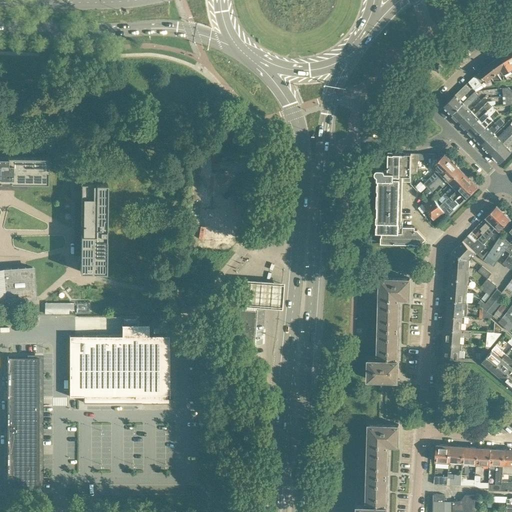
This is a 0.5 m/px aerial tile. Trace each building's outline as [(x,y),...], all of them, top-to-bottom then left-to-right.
[(244,9),(248,18),(263,11),(259,2),(244,9)] [(511,49),(506,52),(500,56),(509,71),(511,68),(511,49)] [(511,72),(509,71),(500,56),(494,60),(488,64),(495,74),(501,70),(506,76),(511,72)] [(435,69),(438,72),(440,72),(443,69),(443,67),(440,64),(438,64),(435,67),(435,69)] [(497,75),(495,74),(488,64),(484,67),(481,70),(478,72),(475,75),(482,85),(486,81),(491,77),(493,81),(501,80),(497,75)] [(475,75),(468,82),(474,90),(482,85),(475,75)] [(443,106),(451,114),(463,102),(460,99),(471,89),(466,84),(443,106)] [(511,90),(509,87),(503,88),(503,96),(506,96),(511,95),(511,90)] [(475,91),(463,102),(451,114),(458,121),(470,109),(468,106),(479,95),(475,91)] [(467,131),(479,118),(492,105),(488,101),(475,114),(472,110),(470,109),(458,121),(459,123),(467,131)] [(492,105),(467,131),(474,138),(487,125),(499,112),(492,105)] [(487,125),(474,138),(481,145),(494,133),(504,122),(500,118),(490,128),(487,125)] [(494,133),(481,145),(482,146),(491,155),(511,133),(511,124),(498,137),(495,134),(494,133)] [(511,133),(491,155),(499,163),(511,151),(508,147),(511,143),(511,133)] [(381,167),(378,167),(377,205),(379,205),(379,209),(377,209),(377,210),(379,210),(379,215),(376,214),(376,221),(379,221),(379,225),(376,225),(376,232),(383,232),(383,237),(381,236),(381,243),(409,244),(409,241),(413,241),(413,244),(420,244),(425,239),(426,238),(417,229),(415,229),(415,226),(403,226),(402,232),(398,231),(400,177),(388,177),(389,174),(403,175),(402,181),(410,182),(411,173),(411,153),(388,152),(388,163),(382,163),(381,167)] [(438,169),(423,183),(428,188),(453,162),(445,153),(433,165),(438,169)] [(0,187),(0,188),(0,185),(11,185),(11,188),(26,188),(26,183),(28,183),(48,183),(48,157),(0,156),(0,187)] [(453,162),(428,188),(432,192),(440,183),(443,186),(449,181),(455,175),(456,176),(461,170),(460,169),(453,162)] [(453,185),(443,194),(447,198),(448,198),(468,177),(461,170),(456,176),(455,175),(449,181),(450,182),(453,185)] [(466,198),(477,186),(468,177),(448,198),(447,198),(444,201),(440,205),(444,212),(448,216),(454,210),(449,205),(461,193),(466,198)] [(76,201),(75,227),(81,227),(80,271),(106,272),(107,183),(81,183),(81,201),(76,201)] [(434,196),(427,201),(423,204),(433,219),(444,212),(440,205),(434,196)] [(482,230),(481,232),(483,234),(504,212),(496,205),(485,217),(485,218),(486,217),(489,220),(480,228),(482,230)] [(483,234),(478,238),(484,243),(494,234),(492,232),(496,227),(499,230),(504,225),(506,226),(509,222),(508,221),(510,218),(504,212),(483,234)] [(511,227),(510,230),(511,231),(511,238),(509,242),(502,235),(491,250),(490,252),(483,259),(485,260),(494,266),(496,262),(506,249),(510,252),(509,254),(511,256),(511,254),(511,227)] [(472,231),(468,235),(475,242),(478,238),(472,231)] [(476,253),(478,254),(480,252),(486,245),(478,238),(475,242),(468,235),(463,240),(462,241),(476,254),(476,253)] [(452,251),(452,252),(469,259),(470,259),(472,258),(474,256),(476,254),(462,241),(460,243),(459,245),(452,251)] [(480,252),(478,254),(483,259),(490,252),(487,250),(482,255),(480,252)] [(469,259),(452,252),(451,252),(452,252),(451,266),(468,267),(469,259)] [(478,270),(487,278),(491,273),(482,265),(478,270)] [(467,279),(468,267),(451,266),(450,277),(467,279)] [(0,299),(35,297),(33,267),(26,267),(10,269),(10,270),(11,270),(11,274),(0,274),(0,299)] [(379,298),(397,298),(409,299),(410,278),(402,278),(402,277),(387,277),(379,277),(379,290),(380,290),(379,298)] [(466,290),(467,279),(450,277),(449,288),(466,290)] [(240,295),(240,303),(257,304),(283,306),(285,281),(242,278),(240,295)] [(480,287),(485,291),(492,282),(487,278),(480,287)] [(502,292),(487,311),(488,312),(490,314),(505,296),(508,299),(511,293),(511,281),(510,281),(502,292)] [(497,285),(492,282),(485,291),(487,293),(482,299),(485,301),(497,285)] [(466,290),(449,288),(448,300),(448,301),(465,302),(466,290)] [(497,288),(485,303),(482,307),(487,312),(487,311),(502,292),(497,288)] [(237,308),(237,305),(238,295),(233,295),(228,294),(226,317),(230,318),(235,318),(235,329),(246,348),(247,349),(248,349),(248,350),(249,350),(250,350),(251,350),(252,349),(253,348),(253,347),(254,346),(255,330),(256,309),(237,308)] [(237,308),(256,309),(257,304),(240,303),(240,295),(238,295),(237,305),(237,308)] [(379,328),(398,329),(399,321),(399,305),(396,305),(397,298),(379,298),(379,305),(378,305),(378,321),(379,321),(379,328)] [(46,301),(45,313),(70,313),(70,302),(46,301)] [(447,315),(462,316),(462,309),(467,310),(468,302),(465,302),(448,301),(447,315)] [(511,327),(511,303),(507,310),(499,320),(510,330),(511,327)] [(503,304),(498,310),(503,314),(508,308),(503,304)] [(482,307),(481,318),(491,319),(493,317),(492,315),(490,314),(488,312),(487,311),(487,312),(482,307)] [(447,315),(446,329),(461,330),(461,323),(464,323),(465,317),(462,316),(447,315)] [(70,335),(69,335),(69,336),(69,347),(69,357),(69,358),(69,371),(69,384),(69,385),(69,395),(69,396),(70,396),(77,396),(83,396),(83,402),(140,402),(140,396),(147,396),(148,396),(161,396),(161,395),(161,359),(161,358),(161,348),(168,348),(169,348),(169,346),(169,336),(169,335),(168,335),(161,335),(160,335),(149,335),(149,325),(149,324),(148,324),(135,324),(122,324),(121,324),(121,325),(122,325),(134,325),(134,335),(129,335),(128,335),(122,335),(109,335),(96,335),(83,335),(75,335),(70,335)] [(378,358),(398,359),(398,352),(399,336),(398,336),(398,329),(379,328),(378,335),(377,351),(378,351),(378,358)] [(446,329),(445,343),(462,344),(460,344),(460,336),(470,337),(470,334),(471,331),(461,330),(446,329)] [(488,332),(487,346),(490,347),(501,333),(495,333),(488,332)] [(462,344),(445,343),(444,357),(458,358),(459,350),(462,350),(462,344)] [(505,354),(495,345),(482,361),(492,370),(505,354)] [(490,347),(487,346),(481,346),(479,359),(490,347)] [(7,354),(7,495),(7,492),(33,492),(38,492),(38,385),(39,385),(39,357),(7,357),(7,354)] [(511,357),(510,358),(505,354),(492,370),(503,379),(511,367),(511,357)] [(398,359),(378,358),(368,358),(367,379),(375,379),(375,380),(390,380),(390,379),(398,380),(399,359),(398,359)] [(511,367),(503,379),(511,386),(511,367)] [(368,444),(388,445),(398,445),(399,424),(391,424),(376,423),(376,424),(368,424),(368,437),(368,444)] [(367,475),(387,475),(388,468),(388,452),(388,445),(368,444),(368,452),(367,451),(367,467),(368,467),(367,475)] [(437,444),(435,461),(448,462),(449,445),(437,444)] [(449,445),(448,462),(449,462),(449,461),(462,462),(464,446),(449,445)] [(464,446),(462,462),(462,465),(475,466),(476,466),(477,447),(464,446)] [(477,447),(476,466),(482,466),(482,464),(490,464),(491,448),(477,447)] [(503,464),(504,449),(491,448),(490,464),(489,468),(495,468),(495,464),(499,464),(502,464),(503,464)] [(502,474),(511,474),(511,449),(504,449),(503,464),(502,474)] [(447,478),(447,484),(461,484),(461,475),(454,474),(454,479),(447,478)] [(366,505),(387,505),(387,498),(388,482),(387,482),(387,475),(367,475),(367,482),(366,498),(367,498),(366,505)] [(467,475),(461,475),(461,484),(474,485),(475,479),(467,479),(467,475)] [(475,479),(474,485),(476,485),(481,486),(489,487),(489,483),(481,482),(481,475),(475,475),(475,479)] [(447,477),(434,476),(434,484),(447,484),(447,477)] [(511,482),(501,482),(501,484),(501,490),(511,490),(511,482)] [(452,511),(453,501),(445,501),(445,494),(433,494),(433,501),(433,511),(452,511)] [(475,511),(476,495),(465,494),(462,500),(453,501),(452,511),(475,511)]
